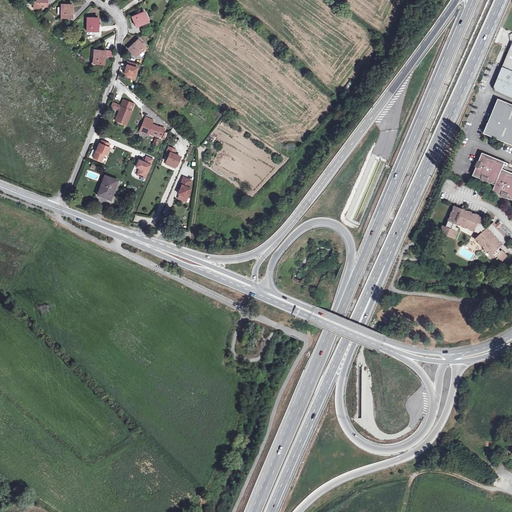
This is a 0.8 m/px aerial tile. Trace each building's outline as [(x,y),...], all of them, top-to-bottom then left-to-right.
[(43,10),(45,7),(45,3),(47,3),(46,0),(34,0),(34,10),(43,10)] [(72,5),(61,5),(61,19),(71,19),(72,5)] [(149,22),(145,12),(132,18),(136,27),(149,22)] [(98,19),(87,18),(87,32),(97,32),(98,19)] [(146,48),(139,40),(128,50),(136,57),(146,48)] [(511,41),(502,67),(511,71),(511,41)] [(109,52),(95,51),(93,65),(104,65),(104,57),(109,57),(109,52)] [(137,64),(128,62),(126,68),(126,69),(124,74),(127,75),(126,76),(131,78),(132,77),(135,78),(138,69),(136,69),(137,64)] [(511,71),(502,67),(493,87),(495,91),(511,97),(511,71)] [(123,105),(122,107),(130,110),(133,103),(123,99),(121,104),(123,105)] [(511,104),(498,99),(483,134),(511,145),(511,104)] [(117,116),(115,120),(126,125),(132,111),(130,110),(122,107),(120,106),(118,105),(117,109),(120,110),(117,116)] [(144,120),(140,128),(149,132),(148,133),(156,136),(157,134),(161,136),(164,128),(160,126),(160,127),(152,124),(144,120)] [(180,141),(183,145),(188,140),(173,127),(171,130),(182,139),(180,141)] [(101,161),(104,154),(106,155),(109,148),(108,147),(110,144),(102,140),(100,144),(99,144),(93,158),(101,161)] [(169,155),(166,161),(177,165),(180,157),(174,154),(176,150),(168,147),(166,154),(169,155)] [(484,182),(485,181),(493,185),(490,192),(499,195),(499,196),(504,198),(504,197),(511,200),(511,173),(510,172),(509,173),(500,169),(503,162),(494,159),(494,158),(490,156),(489,157),(481,153),(477,162),(476,162),(474,166),(475,167),(471,176),(480,179),(480,180),(484,182)] [(136,167),(139,168),(137,175),(145,178),(152,159),(146,157),(144,161),(146,162),(145,163),(144,162),(139,160),(136,167)] [(117,180),(105,176),(98,193),(103,195),(103,197),(108,199),(111,191),(113,192),(117,180)] [(191,180),(183,177),(180,184),(182,185),(180,188),(178,193),(187,197),(191,188),(188,187),(191,180)] [(500,231),(496,226),(492,223),(487,228),(483,224),(482,224),(484,217),(454,205),(446,226),(443,225),(440,233),(455,239),(458,231),(459,227),(456,226),(457,224),(480,233),(481,234),(476,238),(494,258),(496,255),(502,261),(509,255),(503,249),(501,251),(499,248),(508,240),(500,231)] [(96,284),(93,289),(109,298),(112,293),(96,284)]
